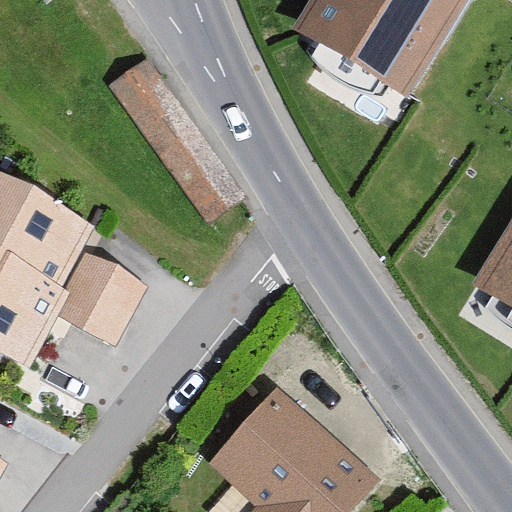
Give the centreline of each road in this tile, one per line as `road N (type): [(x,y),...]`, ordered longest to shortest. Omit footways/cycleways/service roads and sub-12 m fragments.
road 1 (residential): [(303,219),(229,291),(52,511)]
road 2 (tertiary): [(511,511),(303,219)]
road 3 (residential): [(156,0),(258,154)]
road 4 (tertiary): [(258,154),(197,0)]
